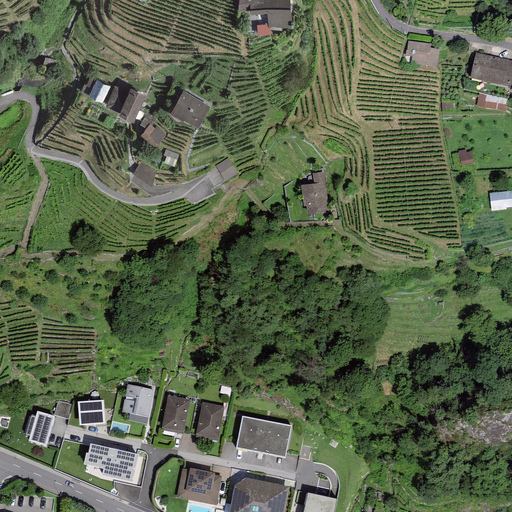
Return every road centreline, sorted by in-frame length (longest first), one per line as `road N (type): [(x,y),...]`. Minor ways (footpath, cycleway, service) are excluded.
road 1 (unclassified): [(208,178),(156,200),(115,194),(79,161),(33,148),(29,95),(0,101)]
road 2 (primary): [(124,511),(2,460)]
